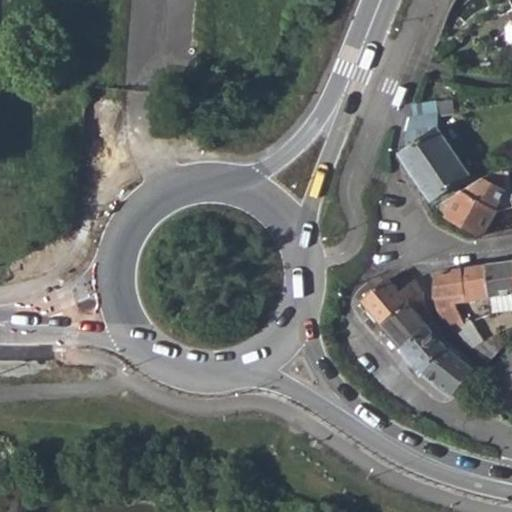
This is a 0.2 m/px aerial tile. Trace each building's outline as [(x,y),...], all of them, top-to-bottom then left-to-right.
[(408,124),(400,157),(429,200),(465,177),(432,125),(435,114),(451,112),(450,109),(456,108),(455,100),(413,104),(408,124)] [(476,180),(432,203),(440,215),(477,234),(502,190),(479,180),(476,180)] [(511,261),(484,266),(488,299),(510,295),(511,294),(511,261)] [(484,266),(460,270),(464,296),(465,303),(488,299),(484,266)] [(435,274),(434,297),(438,317),(443,323),(461,315),(452,296),(464,296),(460,270),(435,274)] [(384,282),(362,300),(380,322),(404,301),(413,310),(422,305),(422,296),(414,281),(398,294),(387,281),(384,282)] [(510,295),(488,299),(492,314),(511,311),(510,295)] [(404,301),(380,322),(402,347),(432,322),(422,305),(413,310),(404,301)] [(461,315),(443,323),(453,332),(465,325),(461,315)] [(380,322),(374,327),(396,353),(402,347),(380,322)] [(432,322),(402,347),(423,371),(448,342),(432,322)] [(465,325),(453,332),(470,349),(477,344),(465,325)] [(477,344),(470,349),(483,361),(502,343),(492,336),(477,344)] [(448,342),(423,371),(453,396),(474,370),(462,359),(465,355),(448,342)] [(402,347),(396,353),(418,377),(423,371),(402,347)] [(511,356),(496,374),(485,387),(511,408),(511,356)]
